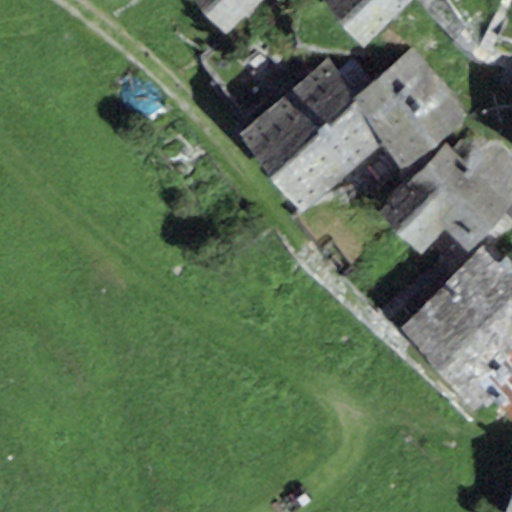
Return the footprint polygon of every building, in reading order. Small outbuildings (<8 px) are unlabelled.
[(194,0),(226,35),(264,0),(276,0),(277,0),(194,0)] [(411,0),(327,0),(323,3),(363,48),(411,0)] [(413,48),(354,102),(382,145),(403,176),(465,114),(413,48)] [(354,102),(328,58),(236,138),(269,183),(354,102)] [(382,145),(354,102),(269,183),(301,215),(382,145)] [(511,197),(511,167),(490,148),(472,168),(442,142),(377,216),(422,255),(442,232),(465,252),(511,197)] [(511,264),(492,242),(397,326),(477,416),(494,401),(511,420),(511,264)]
